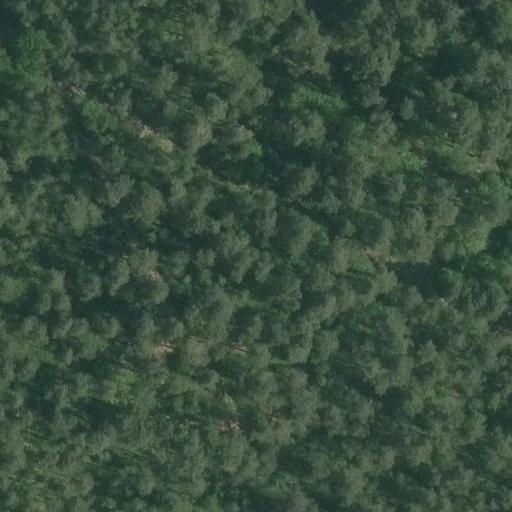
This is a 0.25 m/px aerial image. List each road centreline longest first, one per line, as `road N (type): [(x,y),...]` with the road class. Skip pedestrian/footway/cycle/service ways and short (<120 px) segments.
road 1 (track): [(511,335),(63,79)]
road 2 (track): [(63,79),(75,131),(116,213),(240,417),(224,511)]
road 3 (track): [(511,127),(420,281)]
